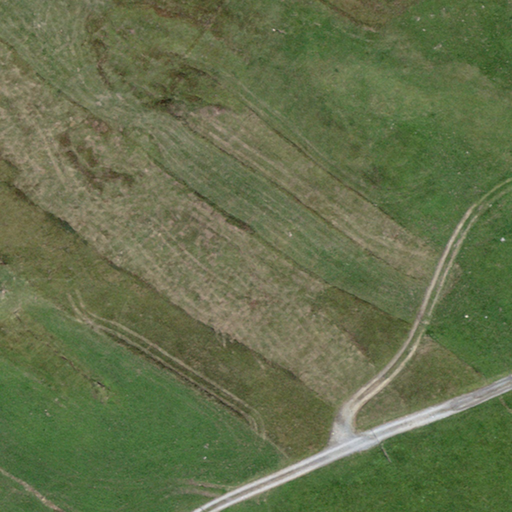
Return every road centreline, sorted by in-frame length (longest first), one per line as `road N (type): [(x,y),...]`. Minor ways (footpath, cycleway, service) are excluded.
road 1 (track): [(212,511),(346,448),(511,384)]
road 2 (track): [(346,448),(360,410),(406,359),(483,210),(511,196)]
